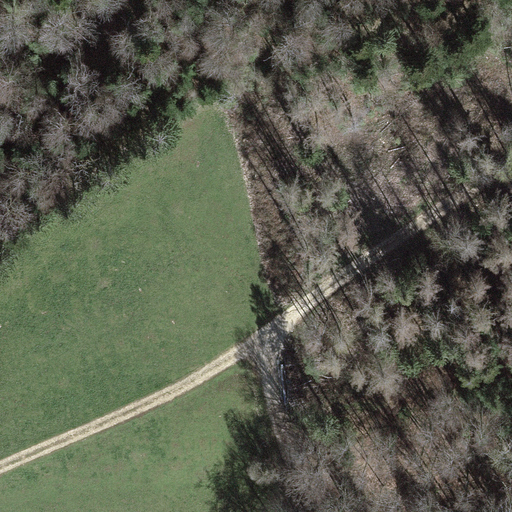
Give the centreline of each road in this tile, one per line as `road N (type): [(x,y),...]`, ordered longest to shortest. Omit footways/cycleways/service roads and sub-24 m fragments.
road 1 (track): [(0,468),(171,393),(268,336),(511,164)]
road 2 (track): [(268,336),(272,390),(292,458),(324,498),(347,511)]
